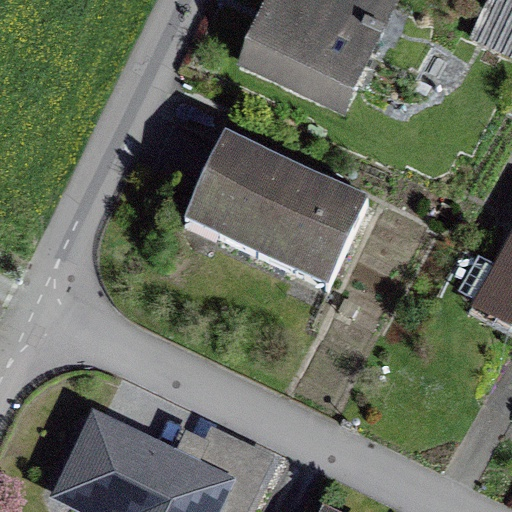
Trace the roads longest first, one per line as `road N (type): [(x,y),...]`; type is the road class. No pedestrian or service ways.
road 1 (residential): [(467,511),(35,315)]
road 2 (residential): [(184,0),(35,315)]
